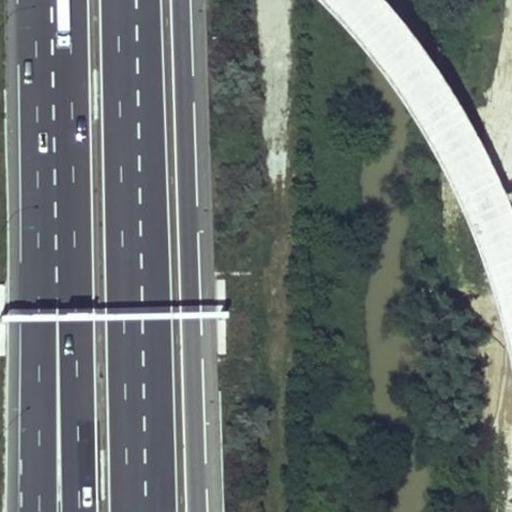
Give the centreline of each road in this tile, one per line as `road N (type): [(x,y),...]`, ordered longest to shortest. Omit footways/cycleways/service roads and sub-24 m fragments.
road 1 (motorway): [(196,511),(182,0)]
road 2 (motorway): [(137,511),(125,0)]
road 3 (motorway): [(51,0),(57,315)]
road 4 (motorway): [(57,315),(72,511)]
road 5 (motorway): [(57,315),(45,511)]
